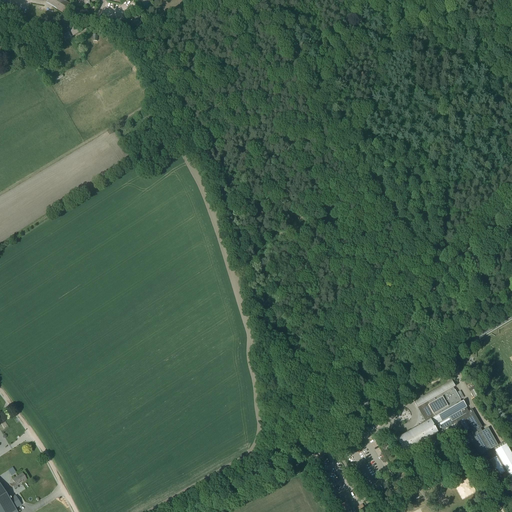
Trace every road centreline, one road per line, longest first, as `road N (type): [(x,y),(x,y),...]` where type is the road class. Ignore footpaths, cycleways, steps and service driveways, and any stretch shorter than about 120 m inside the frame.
road 1 (unclassified): [(193,511),(511,315)]
road 2 (track): [(332,113),(434,281)]
road 3 (track): [(0,246),(134,159)]
road 4 (track): [(0,388),(75,511)]
road 5 (track): [(375,349),(285,456)]
road 6 (track): [(158,63),(225,180)]
road 7 (track): [(261,0),(332,113)]
road 8 (track): [(225,180),(332,113)]
